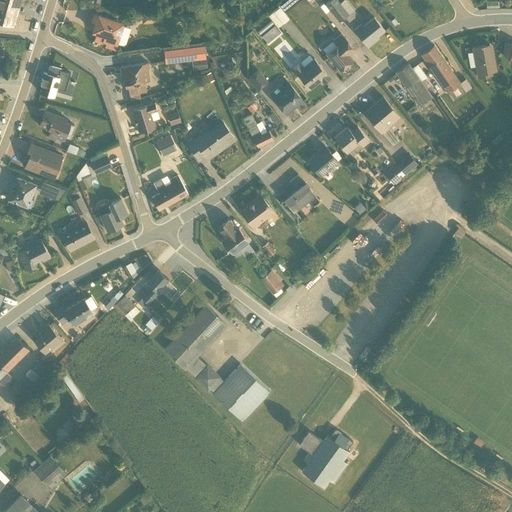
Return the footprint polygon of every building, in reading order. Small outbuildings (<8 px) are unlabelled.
[(0,0),(0,22),(13,26),(20,0),(0,0)] [(287,0),(279,6),(283,11),(296,0),(287,0)] [(354,17),(354,12),(344,0),(343,0),(340,3),(336,0),(328,0),(324,4),(339,22),(344,17),(348,22),(354,17)] [(268,15),(277,27),(288,18),(279,6),(268,15)] [(122,23),(90,13),(86,25),(95,28),(95,29),(97,33),(94,40),(101,42),(102,42),(103,41),(106,42),(105,46),(114,49),(122,23)] [(141,15),(142,24),(162,23),(162,14),(141,15)] [(353,30),(367,47),(374,42),(372,40),(384,31),(373,17),(362,26),(361,24),(353,30)] [(269,25),(261,32),(267,39),(275,32),(269,25)] [(341,33),(331,40),(332,41),(322,49),(325,53),(325,54),(331,61),(331,63),(333,66),(336,66),(339,70),(352,60),(349,56),(355,51),(341,33)] [(509,62),(511,62),(511,43),(504,42),(502,55),(510,57),(509,62)] [(163,49),(165,63),(205,58),(203,45),(163,49)] [(491,45),(483,46),(483,45),(480,46),(472,48),(477,78),(492,75),(491,72),(495,71),(491,45)] [(448,92),(453,99),(470,87),(465,79),(459,83),(433,46),(421,55),(447,92),(448,92)] [(300,62),(292,68),(309,89),(321,80),(324,83),(330,78),(313,58),(302,66),(300,62)] [(206,59),(191,61),(193,71),(207,69),(206,59)] [(148,63),(120,67),(121,76),(123,76),(125,85),(127,85),(128,88),(126,90),(129,92),(130,100),(140,99),(139,92),(146,91),(145,82),(149,81),(148,69),(149,68),(148,63)] [(411,68),(408,63),(395,72),(418,107),(431,98),(420,82),(426,78),(417,65),(411,68)] [(80,70),(74,76),(85,85),(90,79),(80,70)] [(267,81),(258,70),(247,79),(257,90),(267,81)] [(68,92),(71,81),(44,73),(40,84),(42,85),(40,93),(54,96),(56,89),(68,92)] [(206,84),(213,80),(210,73),(202,76),(206,84)] [(272,97),(285,114),(302,101),(288,84),(283,88),(279,84),(268,93),(272,97)] [(382,97),(364,113),(381,133),(387,128),(391,132),(403,122),(382,97)] [(239,107),(236,99),(230,102),(234,109),(239,107)] [(159,117),(154,103),(131,110),(133,117),(134,117),(139,132),(138,132),(138,133),(155,127),(152,120),(159,117)] [(253,103),(246,108),(250,113),(257,108),(253,103)] [(43,110),(40,118),(41,119),(38,126),(45,129),(45,130),(49,132),(47,138),(54,141),(55,139),(63,142),(63,141),(64,141),(67,135),(70,137),(74,126),(67,122),(67,120),(43,110)] [(180,122),(177,112),(167,115),(170,126),(180,122)] [(270,115),(277,125),(281,122),(274,112),(270,115)] [(251,115),(242,118),(257,147),(272,139),(268,131),(267,132),(261,121),(256,124),(251,115)] [(199,133),(186,143),(198,160),(204,155),(207,159),(235,139),(221,121),(208,130),(206,128),(206,129),(204,127),(198,131),(199,133)] [(346,127),(334,138),(346,153),(359,143),(362,147),(369,142),(357,127),(350,132),(346,127)] [(176,150),(170,135),(156,142),(152,144),(151,144),(153,148),(157,146),(162,156),(176,150)] [(505,140),(501,135),(493,143),(497,148),(505,140)] [(62,157),(30,144),(25,158),(28,160),(24,168),(53,179),(62,157)] [(66,151),(82,158),(84,152),(77,150),(78,147),(69,144),(66,151)] [(319,152),(307,162),(319,177),(338,162),(338,161),(341,158),(336,151),(331,155),(324,146),(318,151),(319,152)] [(90,163),(95,173),(111,166),(104,152),(89,158),(91,162),(90,163)] [(91,175),(85,163),(75,177),(82,191),(88,188),(84,179),(91,175)] [(394,185),(407,176),(399,166),(387,175),(394,185)] [(304,183),(297,174),(288,182),(295,190),(283,200),(294,213),(316,196),(305,183),(304,183)] [(153,183),(159,194),(151,198),(158,210),(188,194),(177,175),(169,180),(170,183),(165,186),(161,179),(153,183)] [(36,185),(17,178),(14,186),(16,187),(14,192),(12,191),(8,200),(27,207),(36,185)] [(42,182),(38,193),(57,201),(58,198),(59,199),(64,191),(59,189),(59,188),(42,182)] [(76,192),(71,188),(66,194),(72,198),(76,192)] [(273,213),(260,195),(253,200),(254,202),(247,207),(247,206),(241,211),(254,228),(259,224),(259,223),(273,213)] [(79,197),(71,201),(77,215),(86,210),(79,197)] [(127,213),(120,199),(108,204),(104,204),(99,207),(97,210),(99,215),(94,217),(97,223),(102,221),(107,231),(118,226),(117,224),(121,222),(119,217),(127,213)] [(358,213),(366,210),(362,202),(354,205),(358,213)] [(228,248),(232,253),(248,241),(238,229),(236,228),(229,220),(228,220),(227,219),(222,224),(223,226),(220,228),(219,231),(224,238),(221,240),(221,242),(226,249),(228,248)] [(61,233),(70,250),(93,238),(84,221),(61,233)] [(465,230),(458,226),(457,227),(453,233),(460,238),(464,232),(465,230)] [(50,257),(40,238),(36,241),(34,239),(23,245),(25,250),(17,252),(19,261),(21,261),(24,271),(38,267),(36,261),(41,259),(42,261),(50,257)] [(267,242),(261,246),(269,256),(274,252),(267,242)] [(130,263),(125,266),(132,279),(140,271),(139,270),(140,269),(141,269),(147,263),(143,256),(136,260),(138,263),(136,264),(134,262),(131,264),(130,263)] [(13,260),(5,263),(7,271),(16,269),(13,260)] [(138,303),(143,308),(164,287),(162,285),(167,279),(158,270),(146,282),(149,285),(147,288),(148,290),(141,298),(141,299),(138,303)] [(283,285),(271,270),(260,278),(272,294),(283,285)] [(249,280),(241,274),(237,279),(245,285),(249,280)] [(104,307),(107,310),(122,294),(119,290),(104,307)] [(134,306),(125,296),(115,306),(130,321),(132,319),(131,318),(139,311),(134,306)] [(62,309),(55,313),(61,324),(68,320),(72,325),(92,313),(91,311),(96,307),(90,297),(84,300),(83,298),(64,310),(63,311),(62,309)] [(226,325),(205,306),(164,350),(184,370),(185,369),(194,377),(206,365),(196,356),(226,325)] [(160,323),(154,318),(147,327),(153,332),(160,323)] [(62,341),(48,324),(41,329),(45,333),(42,335),(40,333),(35,337),(36,339),(34,341),(45,354),(48,351),(49,352),(62,341)] [(83,335),(80,332),(70,340),(74,344),(83,335)] [(16,338),(0,354),(0,365),(6,372),(28,351),(16,338)] [(241,422),(269,392),(240,364),(223,381),(220,378),(221,377),(207,364),(194,378),(207,391),(208,391),(241,422)] [(0,365),(0,383),(4,387),(13,378),(6,372),(0,365)] [(39,378),(31,369),(25,375),(33,383),(39,378)] [(8,389),(15,397),(22,391),(14,383),(8,389)] [(68,434),(80,424),(74,417),(62,427),(68,434)] [(306,463),(301,471),(323,487),(329,479),(334,482),(347,463),(343,460),(349,452),(347,450),(352,442),(335,429),(329,437),(327,436),(323,441),(308,431),(298,445),(308,452),(302,460),(306,463)] [(50,489),(68,475),(53,457),(35,471),(50,489)] [(0,491),(11,481),(4,474),(0,478),(0,477),(0,491)] [(9,511),(40,511),(24,494),(8,510),(9,511)]
